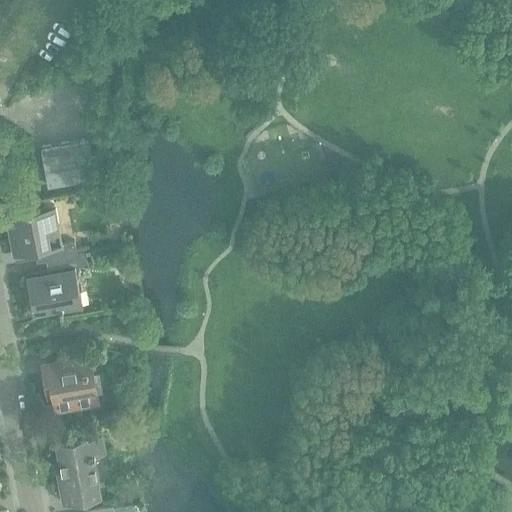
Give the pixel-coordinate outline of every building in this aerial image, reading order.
[(88,139),(44,147),(40,147),(46,186),(94,178),(88,139)] [(35,262),(44,260),(75,254),(75,253),(73,241),(60,243),(53,206),(31,210),(30,207),(25,208),(26,211),(17,213),(18,221),(5,224),(10,249),(32,245),(35,262)] [(84,252),(75,253),(75,254),(44,260),(47,276),(25,280),(30,306),(44,304),(45,312),(58,310),(58,312),(62,311),(61,309),(81,305),(74,268),(86,265),(84,252)] [(79,401),(97,398),(88,354),(40,363),(44,383),(48,382),(53,410),(79,405),(79,401)] [(94,455),(103,453),(100,437),(85,440),(85,437),(55,443),(63,487),(59,488),(62,503),(99,496),(91,457),(94,456),(94,455)]
